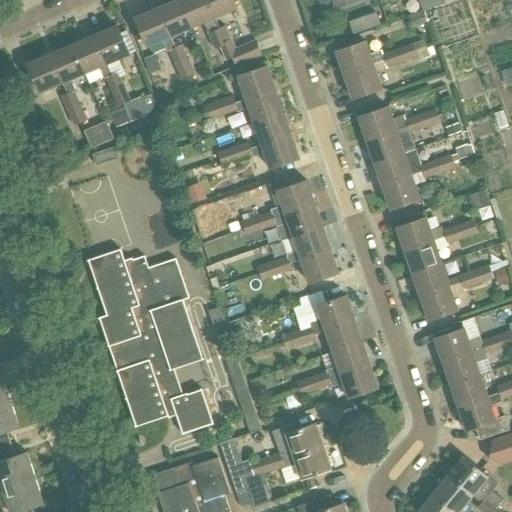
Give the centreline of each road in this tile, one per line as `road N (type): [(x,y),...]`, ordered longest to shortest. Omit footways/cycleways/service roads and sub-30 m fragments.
road 1 (residential): [(385,511),(383,475),(413,425),(412,381),(280,0)]
road 2 (secondary): [(101,511),(0,202)]
